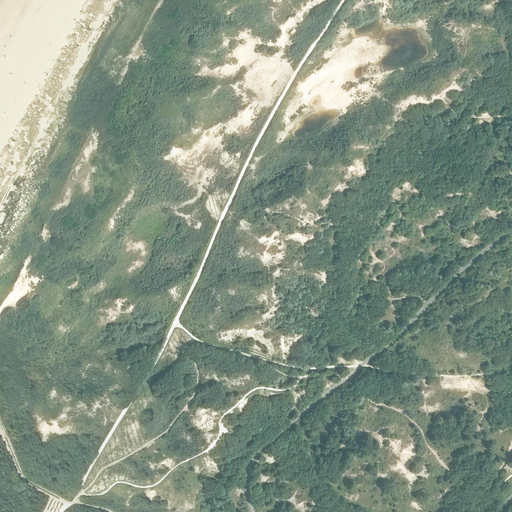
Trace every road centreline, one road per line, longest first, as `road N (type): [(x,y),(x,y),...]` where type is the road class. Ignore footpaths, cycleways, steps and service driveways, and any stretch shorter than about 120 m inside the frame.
road 1 (unknown): [(489,486),(449,470),(418,425),(368,399),(346,377),(294,376),(199,350),(192,354),(194,393),(168,429),(103,467),(74,501)]
road 2 (unknown): [(113,511),(25,479),(0,422)]
